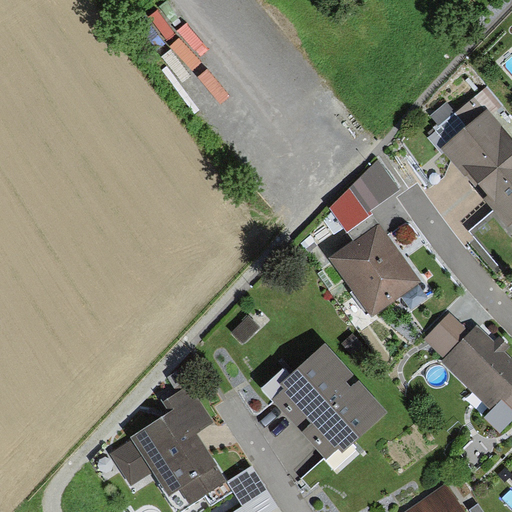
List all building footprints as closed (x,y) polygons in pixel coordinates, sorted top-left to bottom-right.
[(511,138),(490,112),(443,150),(506,226),(511,221),(511,138)] [(349,185),(368,210),(400,186),(378,158),(349,185)] [(331,260),(369,317),(419,284),(374,216),(350,232),(357,243),(331,260)] [(443,351),(467,323),(450,308),(425,335),(443,351)] [(249,313),(233,328),(245,340),(260,325),(249,313)] [(511,360),(480,329),(445,364),(497,416),(511,401),(511,360)] [(289,391),(276,403),(327,460),(340,449),(344,452),(385,416),(325,348),(283,385),(289,391)] [(201,497),(227,482),(196,432),(213,421),(193,388),(166,405),(172,414),(133,438),(169,497),(192,483),(201,497)] [(464,511),(449,489),(413,511),(464,511)]
